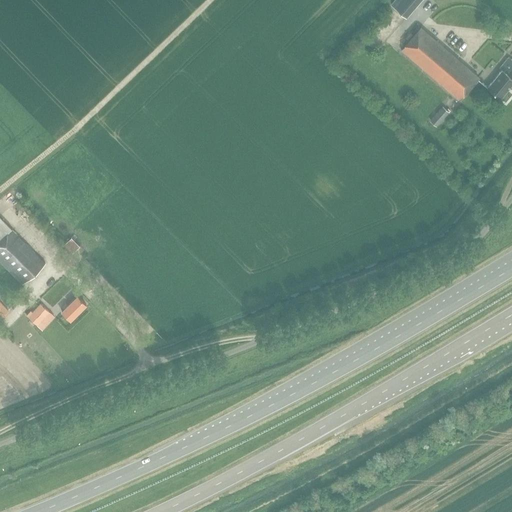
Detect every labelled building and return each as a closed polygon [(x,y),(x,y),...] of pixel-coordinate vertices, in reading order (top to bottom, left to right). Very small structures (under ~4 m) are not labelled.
[(394,0),(391,4),(406,17),(420,0),(394,0)] [(420,26),(401,49),(459,99),(478,77),(420,26)] [(500,98),(511,82),(511,59),(508,56),(499,67),(501,69),(487,87),(500,98)] [(436,125),(448,111),(442,106),(430,119),(436,125)] [(0,216),(0,215),(0,260),(22,283),(45,263),(11,228),(12,228),(0,216)] [(69,318),(85,303),(77,295),(61,310),(69,318)] [(36,323),(48,310),(39,302),(32,310),(30,309),(26,314),(36,323)]
